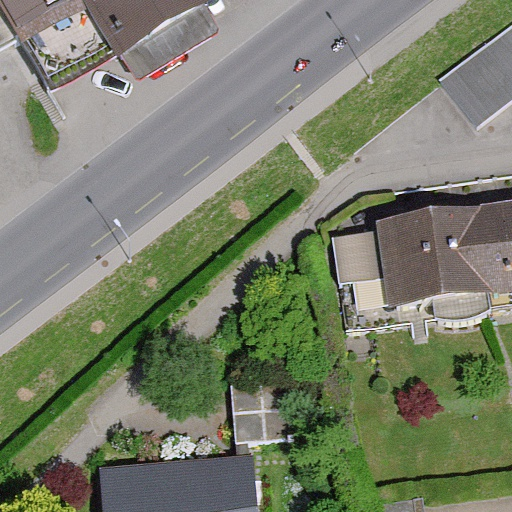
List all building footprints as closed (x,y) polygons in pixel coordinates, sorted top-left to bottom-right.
[(0,0),(0,42),(20,32),(0,0)] [(0,0),(20,32),(50,81),(122,37),(139,65),(219,15),(209,0),(0,0)] [(511,29),(443,72),(475,124),(511,100),(511,29)] [(511,221),(335,245),(348,344),(511,322),(511,221)] [(250,511),(247,465),(109,474),(111,511),(250,511)]
